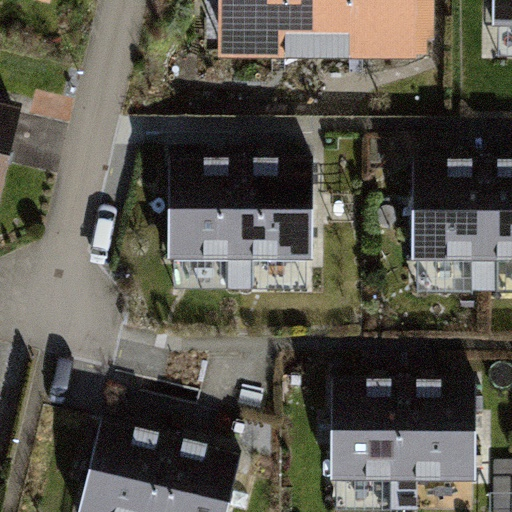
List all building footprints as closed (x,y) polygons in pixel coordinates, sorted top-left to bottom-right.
[(425,0),(225,0),(224,67),(424,71),(425,0)] [(307,169),(184,167),(183,253),(306,254),(307,169)] [(511,170),(430,170),(429,252),(511,252),(511,170)] [(475,387),(344,386),(343,475),(475,476),(475,387)] [(223,511),(237,459),(114,428),(91,511),(223,511)]
